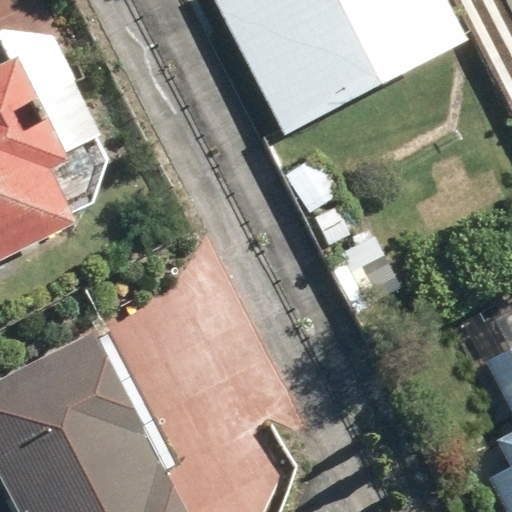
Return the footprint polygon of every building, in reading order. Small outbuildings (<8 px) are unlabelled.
[(201,0),(270,141),(446,54),(419,0),(201,0)] [(0,262),(58,233),(32,181),(50,174),(45,165),(80,146),(52,90),(16,107),(0,73),(0,262)] [(275,181),(300,221),(331,203),(307,162),(275,181)] [(309,222),(324,251),(343,241),(328,212),(309,222)] [(337,258),(362,310),(392,294),(367,243),(337,258)] [(157,511),(78,348),(0,385),(0,511),(157,511)] [(511,511),(511,350),(478,367),(511,435),(487,447),(502,475),(481,485),(494,511),(511,511)]
